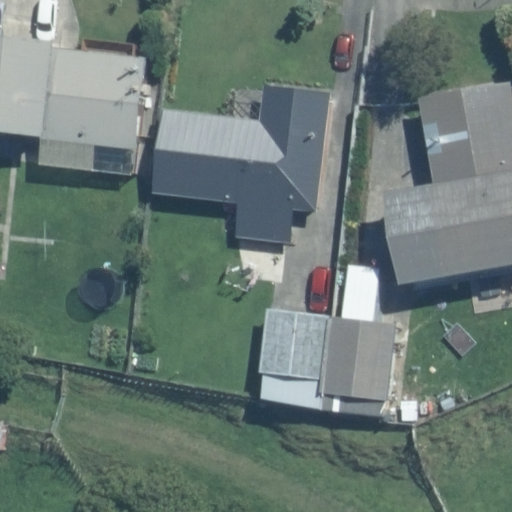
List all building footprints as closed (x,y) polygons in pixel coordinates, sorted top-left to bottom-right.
[(0,35),(0,128),(45,134),(43,159),(132,170),(145,59),(51,48),(52,41),(0,35)] [(167,113),(159,191),(242,199),(239,236),(291,242),(294,211),(318,213),(331,90),(266,84),(262,122),(167,113)] [(382,193),(398,286),(511,267),(511,101),(509,85),(421,99),(435,185),(382,193)] [(267,310),(259,374),(318,382),(327,318),(267,310)] [(395,324),(331,317),(323,394),(387,401),(395,324)]
